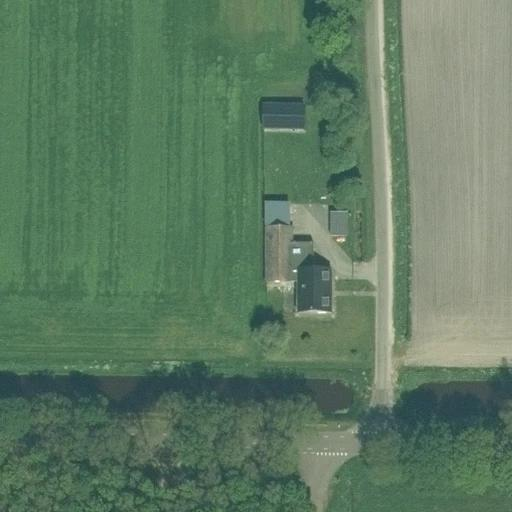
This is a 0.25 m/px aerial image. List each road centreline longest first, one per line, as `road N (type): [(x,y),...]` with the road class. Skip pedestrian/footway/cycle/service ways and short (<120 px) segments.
road 1 (unclassified): [(381,442),(373,0)]
road 2 (tertiary): [(316,440),(0,436)]
road 3 (tertiary): [(511,443),(381,442)]
